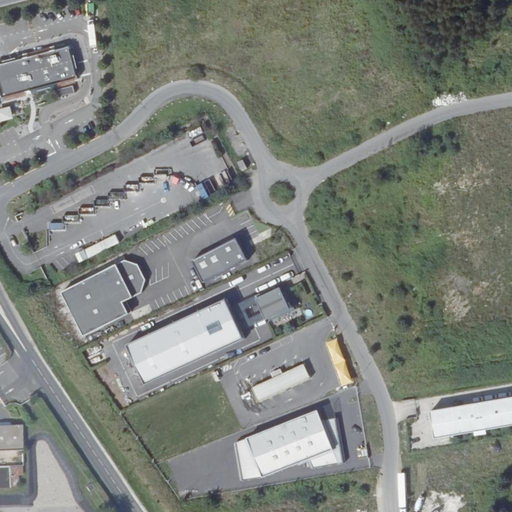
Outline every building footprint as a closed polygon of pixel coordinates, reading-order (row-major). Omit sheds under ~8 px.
[(0,98),(1,101),(77,81),(68,48),(53,52),(53,50),(49,51),(50,53),(26,59),(26,57),(22,58),(23,60),(0,65),(0,98)] [(58,92),(60,99),(75,96),(73,88),(58,92)] [(0,108),(0,120),(12,118),(10,106),(0,108)] [(190,264),(201,286),(246,265),(236,242),(190,264)] [(151,282),(143,266),(130,262),(67,295),(90,339),(135,316),(129,304),(147,295),(151,282)] [(281,292),(262,302),(272,322),(292,312),(281,292)] [(132,368),(234,317),(224,297),(122,349),(132,368)] [(244,336),(234,317),(132,368),(142,389),(244,336)] [(259,336),(270,332),(266,321),(254,325),(259,336)] [(340,386),(351,383),(338,338),(327,341),(340,386)] [(281,374),(287,389),(309,380),(303,365),(281,374)] [(278,393),(287,389),(281,374),(280,369),(270,373),(272,378),(278,393)] [(250,386),(256,401),(278,393),(272,378),(250,386)] [(432,441),(440,440),(511,427),(511,399),(428,414),(432,441)] [(334,421),(331,406),(318,411),(321,423),(334,421)] [(342,466),(334,421),(321,423),(318,411),(233,445),(240,485),(261,481),(307,462),(311,472),(342,466)] [(0,449),(18,449),(18,424),(0,424),(0,449)] [(0,511),(87,511),(88,493),(0,493),(0,511)]
